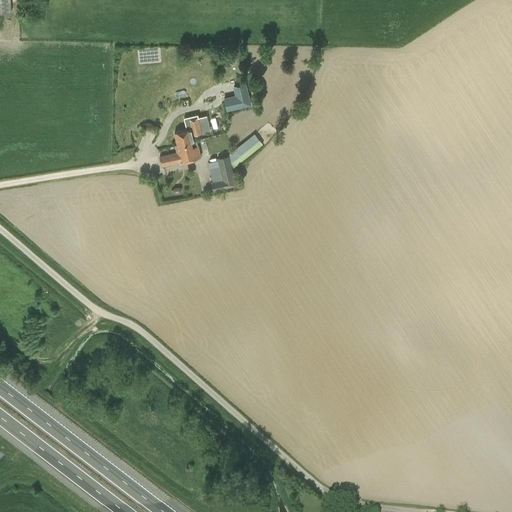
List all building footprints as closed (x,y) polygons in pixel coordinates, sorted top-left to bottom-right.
[(0,0),(0,11),(11,11),(10,0),(0,0)] [(236,95),(224,98),(227,109),(250,104),(246,83),(234,86),(236,95)] [(207,115),(199,117),(189,119),(191,128),(175,132),(178,144),(194,140),(193,135),(203,132),(211,130),(207,115)] [(177,152),(160,156),(162,166),(163,165),(179,161),(201,156),(197,139),(194,140),(178,144),(175,145),(177,152)] [(234,173),(233,168),(263,144),(259,139),(241,154),(239,151),(238,151),(237,149),(230,155),(230,154),(217,157),(218,160),(219,166),(223,179),(213,181),(211,182),(213,191),(236,185),(236,183),(237,183),(235,172),(234,173)]
